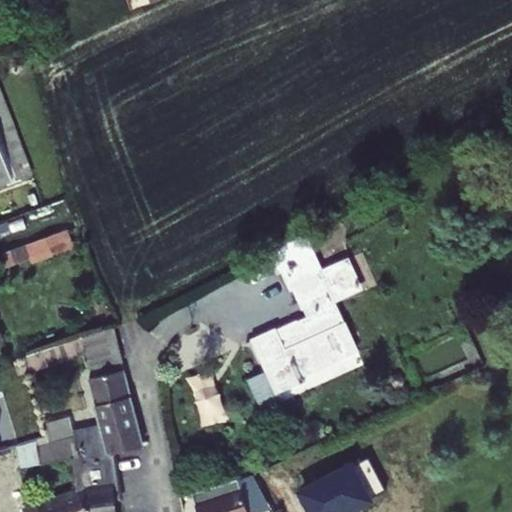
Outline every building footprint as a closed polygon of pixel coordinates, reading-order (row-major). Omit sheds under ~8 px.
[(4,66),(0,67),(0,184),(44,170),(4,66)] [(71,226),(9,250),(15,265),(77,242),(71,226)] [(295,268),(328,254),(320,234),(286,247),(295,268)] [(336,273),(328,254),(295,268),(303,287),(307,285),(336,273)] [(348,268),(336,273),(307,285),(322,322),(311,327),(309,322),(267,340),(287,389),(309,381),(310,384),(315,382),(309,369),(346,354),(348,359),(369,351),(347,298),(358,293),(348,268)] [(0,341),(17,335),(1,294),(0,294),(0,341)] [(54,511),(122,511),(119,495),(126,494),(118,449),(155,440),(123,312),(89,326),(109,408),(82,417),(83,427),(77,429),(77,430),(59,436),(57,431),(44,434),(49,449),(77,441),(84,485),(50,497),(54,511)] [(204,423),(230,416),(217,368),(190,375),(204,423)] [(228,483),(195,498),(201,511),(222,511),(238,505),(228,483)] [(54,511),(50,497),(38,501),(41,511),(54,511)]
